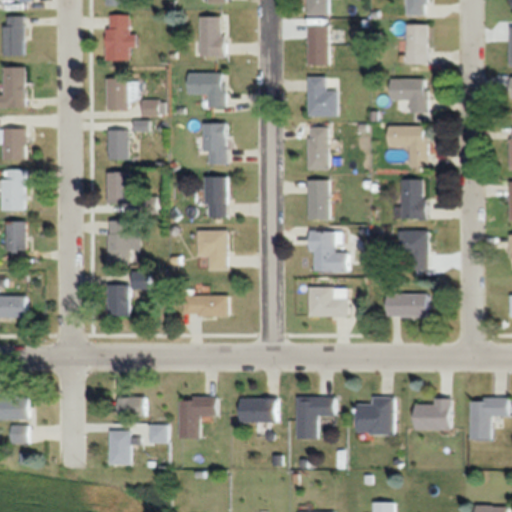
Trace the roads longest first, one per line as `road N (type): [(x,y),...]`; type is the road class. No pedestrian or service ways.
road 1 (residential): [(511,364),(0,363)]
road 2 (residential): [(70,0),(72,472)]
road 3 (residential): [(272,0),(275,364)]
road 4 (residential): [(471,0),(473,364)]
